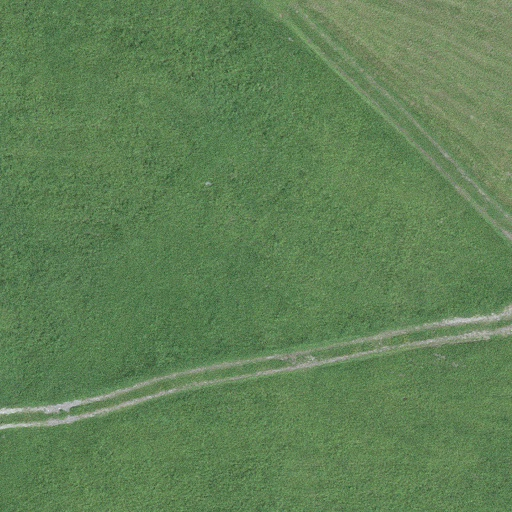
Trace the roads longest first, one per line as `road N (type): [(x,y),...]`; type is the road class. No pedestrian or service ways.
road 1 (track): [(511,317),(0,419)]
road 2 (track): [(272,0),(306,22),(511,225)]
